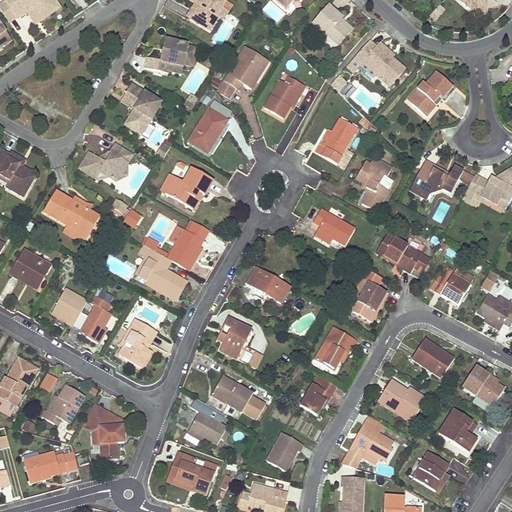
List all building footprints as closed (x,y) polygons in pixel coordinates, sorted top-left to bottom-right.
[(58,2),(57,0),(6,0),(7,0),(0,5),(0,7),(10,22),(18,17),(16,15),(32,4),(39,15),(58,2)] [(189,16),(192,18),(202,1),(200,0),(190,0),(196,4),(189,16)] [(192,18),(211,30),(219,17),(217,16),(225,3),(220,0),(200,0),(202,1),(192,18)] [(274,0),(284,8),(291,0),(274,0)] [(463,0),(462,2),(475,14),(480,9),(485,8),(484,0),(463,0)] [(219,17),(224,20),(233,5),(227,1),(225,3),(217,16),(219,17)] [(18,17),(19,18),(29,11),(37,24),(62,7),(58,2),(39,15),(32,4),(16,15),(18,17)] [(439,5),(432,13),(438,18),(445,10),(439,5)] [(329,6),(313,24),(339,46),(350,32),(339,23),(342,19),(343,18),(329,6)] [(339,23),(350,32),(353,29),(342,19),(339,23)] [(0,39),(4,46),(13,40),(0,20),(0,39)] [(148,57),(146,67),(170,73),(170,71),(172,63),(185,66),(185,64),(194,66),(198,48),(189,46),(190,44),(167,38),(163,53),(162,60),(148,57)] [(369,41),(352,61),(346,68),(353,74),(359,67),(362,64),(375,75),(390,87),(405,70),(391,59),(388,56),(390,53),(379,44),(376,48),(369,41)] [(242,85),(247,88),(251,90),(257,80),(254,78),(265,60),(245,47),(224,82),(236,90),(240,83),(242,85)] [(268,62),(265,60),(254,78),(257,80),(268,62)] [(172,63),(170,71),(183,74),(185,66),(172,63)] [(362,64),(359,67),(372,79),(375,75),(362,64)] [(424,86),(421,84),(415,92),(421,97),(411,107),(426,121),(436,110),(432,106),(438,100),(442,103),(443,104),(454,92),(435,74),(424,86)] [(301,94),(305,88),(288,78),(284,84),(280,81),(264,109),(282,119),(288,110),(289,107),(298,92),(301,94)] [(331,86),(338,93),(346,85),(339,78),(331,86)] [(163,102),(133,84),(127,93),(125,96),(138,104),(136,108),(139,110),(129,126),(143,134),(163,102)] [(301,94),(298,92),(289,107),(292,109),(301,94)] [(415,92),(405,102),(411,107),(421,97),(415,92)] [(123,100),(136,108),(138,104),(125,96),(123,100)] [(188,105),(195,109),(202,98),(198,96),(197,98),(193,96),(188,105)] [(436,110),(442,103),(438,100),(432,106),(436,110)] [(215,101),(209,111),(225,121),(231,112),(215,101)] [(126,124),(129,126),(139,110),(136,108),(126,124)] [(20,119),(31,123),(35,115),(23,110),(20,119)] [(224,125),(226,122),(225,121),(209,111),(208,110),(190,139),(206,149),(215,135),(217,136),(224,125)] [(363,117),(358,121),(363,126),(360,132),(366,136),(372,126),(371,125),(363,117)] [(340,120),(332,133),(324,148),(326,149),(323,155),(337,164),(342,155),(357,130),(340,120)] [(113,142),(106,138),(109,133),(95,125),(86,140),(107,153),(113,142)] [(328,131),(320,145),(324,148),(332,133),(328,131)] [(208,150),(217,136),(215,135),(206,149),(208,150)] [(134,155),(116,144),(113,149),(111,152),(112,153),(107,162),(100,158),(91,152),(81,168),(98,178),(102,172),(114,180),(119,173),(121,175),(129,163),(134,155)] [(164,144),(159,153),(165,157),(171,148),(164,144)] [(7,187),(25,197),(37,176),(33,174),(20,166),(23,160),(17,156),(18,154),(15,152),(13,151),(11,153),(4,149),(0,157),(0,165),(4,167),(0,173),(0,174),(11,181),(9,184),(7,187)] [(112,153),(111,152),(100,158),(107,162),(112,153)] [(28,160),(18,154),(17,156),(23,160),(20,166),(33,174),(34,171),(25,166),(28,160)] [(342,155),(337,164),(347,169),(352,161),(342,155)] [(367,194),(364,199),(361,204),(375,212),(387,191),(378,185),(384,176),(386,177),(391,169),(373,158),(369,165),(365,163),(356,180),(362,184),(361,186),(365,188),(369,191),(367,194)] [(129,175),(129,163),(121,175),(119,173),(114,180),(117,181),(129,175)] [(424,164),(409,192),(418,197),(420,193),(428,197),(433,194),(436,189),(450,196),(457,182),(462,173),(452,168),(448,176),(446,180),(432,172),(434,169),(424,164)] [(0,178),(9,184),(11,181),(0,174),(0,173),(4,167),(0,165),(0,178)] [(198,200),(196,199),(194,198),(198,192),(202,194),(204,196),(212,182),(191,169),(183,183),(174,178),(165,194),(192,210),(198,200)] [(434,169),(432,172),(446,180),(448,176),(434,169)] [(469,188),(465,194),(478,202),(481,197),(497,206),(500,201),(508,205),(511,197),(511,171),(502,179),(498,184),(494,182),(490,180),(487,185),(474,178),(473,179),(469,188)] [(462,173),(457,182),(469,188),(473,179),(462,173)] [(165,194),(174,178),(171,176),(161,192),(165,194)] [(91,211),(86,208),(88,205),(83,202),(76,198),(74,201),(58,191),(46,212),(68,225),(76,230),(80,229),(90,235),(101,217),(91,211)] [(420,193),(418,197),(426,202),(428,197),(420,193)] [(465,194),(461,201),(475,209),(478,202),(465,194)] [(112,206),(120,211),(125,204),(116,199),(112,206)] [(500,201),(497,206),(505,210),(508,205),(500,201)] [(318,231),(331,239),(333,240),(345,247),(354,230),(321,211),(313,223),(320,227),(318,231)] [(383,219),(386,221),(388,222),(393,214),(388,211),(383,219)] [(141,218),(136,215),(130,212),(128,216),(124,222),(134,228),(141,218)] [(211,232),(196,224),(189,234),(202,241),(205,243),(211,232)] [(80,229),(76,230),(68,225),(64,232),(74,238),(81,235),(87,239),(90,235),(80,229)] [(176,244),(184,231),(178,227),(170,241),(176,244)] [(176,244),(167,260),(171,262),(186,270),(199,248),(201,244),(202,241),(189,234),(184,231),(176,244)] [(331,239),(318,231),(314,237),(329,246),(333,240),(331,239)] [(403,271),(406,273),(410,275),(413,270),(421,255),(387,235),(376,254),(393,265),(394,263),(404,269),(403,271)] [(165,258),(167,255),(156,249),(158,245),(147,239),(143,246),(145,247),(165,258)] [(166,270),(171,262),(167,260),(165,258),(145,247),(140,256),(145,259),(148,260),(139,277),(147,282),(177,299),(182,291),(185,286),(187,283),(166,270)] [(201,250),(199,248),(186,270),(189,272),(201,250)] [(450,248),(446,253),(455,260),(459,255),(450,248)] [(21,277),(30,282),(38,287),(50,267),(24,252),(11,276),(19,281),(21,277)] [(421,274),(430,259),(421,255),(413,270),(421,274)] [(145,259),(135,275),(139,277),(148,260),(145,259)] [(290,288),(274,278),(257,268),(247,286),(255,290),(280,305),(290,288)] [(452,276),(468,285),(472,278),(456,269),(452,276)] [(367,272),(362,280),(377,288),(381,280),(367,272)] [(481,286),(488,290),(497,275),(489,272),(481,286)] [(469,286),(468,285),(452,276),(449,281),(438,275),(430,289),(449,301),(451,298),(460,303),(469,286)] [(30,282),(21,277),(19,281),(36,290),(38,287),(30,282)] [(383,302),(385,298),(387,294),(377,288),(362,280),(356,291),(363,295),(352,313),(371,324),(376,313),(374,312),(381,301),(383,302)] [(177,299),(147,282),(145,285),(176,303),(177,299)] [(53,313),(60,317),(65,320),(68,322),(66,324),(73,328),(73,327),(81,314),(87,303),(66,290),(53,313)] [(346,309),(352,313),(363,295),(356,291),(346,309)] [(80,331),(79,334),(92,341),(96,344),(97,342),(103,331),(104,329),(111,316),(106,313),(110,306),(108,305),(112,298),(101,292),(97,299),(91,295),(87,303),(94,307),(88,318),(81,314),(73,327),(80,331)] [(511,308),(511,309),(496,301),(487,296),(477,313),(486,319),(501,328),(504,324),(510,327),(511,324),(511,323),(511,308)] [(511,304),(499,297),(496,301),(511,309),(511,308),(511,304)] [(458,306),(460,303),(451,298),(449,301),(458,306)] [(381,301),(374,312),(376,313),(383,302),(381,301)] [(224,343),(222,347),(219,351),(237,360),(251,331),(227,319),(223,327),(224,327),(230,330),(224,343)] [(499,331),(501,328),(486,319),(484,322),(499,331)] [(150,353),(148,352),(146,350),(140,347),(143,341),(146,342),(152,331),(134,321),(132,326),(134,328),(123,347),(118,356),(141,369),(150,353)] [(121,345),(123,347),(134,328),(132,326),(121,345)] [(224,343),(230,330),(224,327),(222,332),(218,340),(224,343)] [(103,331),(97,342),(99,343),(106,331),(104,329),(103,331)] [(347,346),(349,347),(351,348),(353,350),(358,343),(334,329),(314,361),(332,372),(339,361),(347,346)] [(156,334),(152,331),(146,342),(143,341),(140,347),(146,350),(148,346),(156,334)] [(446,355),(445,357),(434,350),(436,348),(425,341),(412,360),(440,379),(454,360),(446,355)] [(347,346),(339,361),(342,363),(351,348),(349,347),(347,346)] [(246,347),(239,361),(248,366),(255,352),(246,347)] [(446,355),(436,348),(434,350),(445,357),(446,355)] [(255,352),(248,366),(255,369),(262,355),(255,352)] [(7,383),(3,390),(0,396),(0,398),(16,407),(37,371),(18,360),(15,364),(5,382),(7,383)] [(504,390),(488,379),(489,377),(476,367),(462,387),(492,408),(504,390)] [(50,393),(58,379),(47,373),(39,388),(50,393)] [(215,390),(213,392),(228,401),(226,404),(241,413),(256,422),(265,406),(251,398),(252,395),(222,377),(215,390)] [(327,404),(336,388),(317,377),(300,407),(317,417),(325,403),(327,404)] [(391,382),(378,402),(394,412),(397,409),(413,419),(426,400),(409,389),(407,393),(405,395),(399,391),(401,389),(391,382)] [(46,410),(41,418),(57,427),(61,420),(69,424),(84,397),(70,389),(67,386),(59,399),(51,413),(47,411),(46,410)] [(228,401),(213,392),(211,396),(226,404),(228,401)] [(51,413),(59,399),(55,397),(47,411),(51,413)] [(204,439),(210,443),(217,446),(226,429),(220,425),(208,418),(213,409),(195,399),(190,408),(199,413),(191,427),(189,430),(190,430),(204,439)] [(225,416),(213,409),(208,418),(220,425),(225,416)] [(394,412),(411,423),(413,419),(397,409),(394,412)] [(469,436),(465,433),(472,423),(454,411),(438,435),(468,454),(476,440),(469,436)] [(100,442),(101,461),(117,460),(117,443),(123,443),(123,422),(110,415),(102,415),(99,420),(100,428),(100,442)] [(472,423),(465,433),(469,436),(476,425),(472,423)] [(390,450),(394,444),(364,426),(359,434),(362,436),(355,446),(354,445),(342,465),(355,469),(362,458),(375,466),(379,459),(386,463),(392,451),(390,450)] [(204,439),(190,430),(184,440),(199,449),(204,439)] [(300,453),(303,446),(283,434),(267,462),(285,472),(297,451),(300,453)] [(0,450),(9,448),(5,437),(0,438),(0,450)] [(24,462),(29,482),(53,475),(78,469),(73,453),(56,457),(54,454),(24,462)] [(230,463),(240,466),(245,457),(235,453),(230,463)] [(439,481),(443,474),(448,466),(429,453),(413,478),(435,492),(441,483),(439,481)] [(193,492),(206,497),(217,467),(195,459),(194,460),(178,454),(175,461),(180,464),(174,480),(192,487),(192,485),(195,486),(193,492)] [(80,465),(84,464),(88,463),(86,455),(78,457),(80,465)] [(180,464),(175,461),(167,482),(193,492),(195,486),(192,485),(192,487),(174,480),(180,464)] [(228,462),(226,469),(236,473),(238,470),(240,466),(230,463),(228,462)] [(0,488),(9,486),(5,471),(0,472),(0,488)] [(441,483),(435,492),(437,494),(448,477),(443,474),(439,481),(441,483)] [(221,488),(227,491),(232,480),(227,477),(221,488)] [(342,478),(341,488),(344,488),(343,503),(342,511),(361,511),(364,479),(342,478)] [(273,490),(253,485),(251,493),(271,498),(273,490)] [(238,506),(247,509),(249,506),(264,510),(263,511),(282,511),(287,494),(273,490),(271,498),(251,493),(250,495),(242,494),(238,506)] [(404,499),(403,498),(402,498),(385,497),(383,511),(421,511),(421,510),(404,508),(404,499)]
